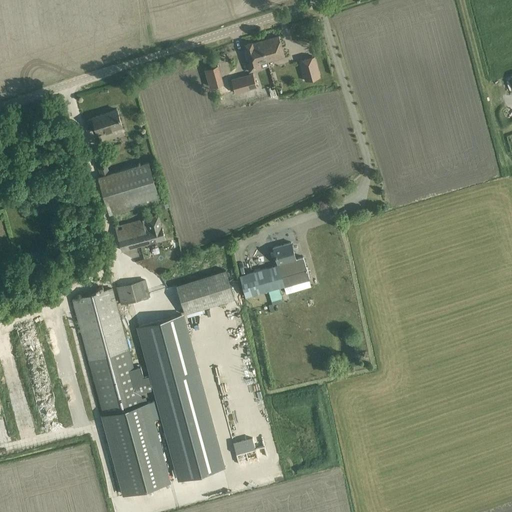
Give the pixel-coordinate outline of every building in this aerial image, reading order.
[(279,36),(262,41),(267,61),(284,56),(279,36)] [(252,42),(245,44),(246,48),(250,61),(246,62),(249,72),(262,69),(260,63),(267,61),(262,41),(252,44),(252,42)] [(304,81),(320,77),(315,56),(299,60),(304,81)] [(211,87),(222,83),(217,66),(206,70),(211,87)] [(232,80),(235,93),(257,87),(253,74),(232,80)] [(262,97),(260,90),(248,93),(250,100),(262,97)] [(90,128),(95,126),(97,134),(122,126),(117,109),(92,117),(92,118),(87,120),(90,128)] [(93,151),(99,167),(101,176),(98,177),(109,214),(141,205),(141,207),(145,206),(144,204),(159,199),(148,162),(109,174),(107,165),(109,164),(104,148),(93,151)] [(165,238),(162,229),(161,225),(159,214),(142,219),(115,227),(121,250),(165,238)] [(284,287),(309,280),(306,269),(303,256),(296,258),(294,252),(291,242),(273,247),(278,265),(240,275),(246,296),(258,292),(277,287),(283,285),(284,287)] [(177,262),(159,271),(164,280),(182,270),(177,262)] [(225,269),(176,284),(185,313),(234,298),(225,269)] [(146,279),(117,287),(121,303),(121,304),(151,296),(151,295),(146,279)] [(112,288),(72,299),(103,414),(100,414),(122,495),(171,482),(149,401),(143,403),(112,288)] [(224,467),(183,313),(136,326),(178,480),(224,467)]
